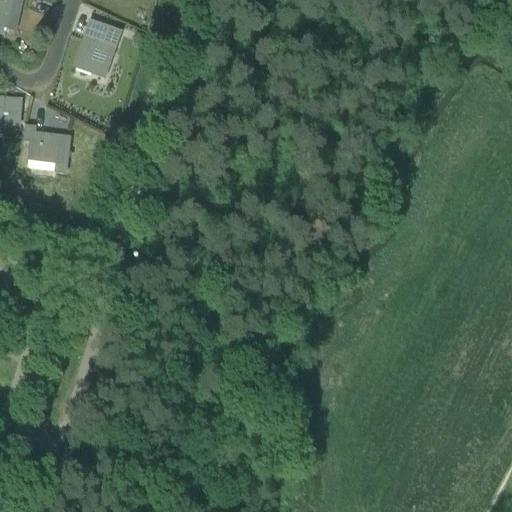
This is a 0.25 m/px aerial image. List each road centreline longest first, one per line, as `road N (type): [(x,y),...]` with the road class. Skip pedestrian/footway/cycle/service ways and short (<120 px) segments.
road 1 (unclassified): [(26,511),(69,342),(183,0)]
road 2 (unclassified): [(70,0),(48,70),(27,79),(0,66)]
